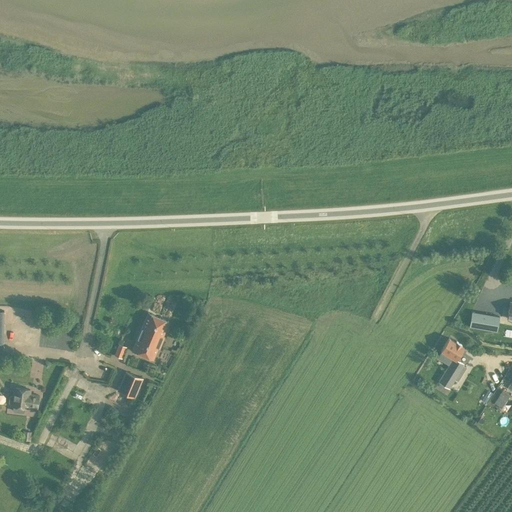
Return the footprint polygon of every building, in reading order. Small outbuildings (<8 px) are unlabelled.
[(497,331),(499,316),(472,311),(469,326),(497,331)] [(153,358),(169,321),(148,313),(133,350),(153,358)] [(442,351),(438,358),(449,365),(459,371),(464,364),(456,359),(464,347),(461,345),(462,344),(456,341),(456,342),(449,338),(441,350),(442,351)] [(122,358),(126,347),(119,344),(114,355),(122,358)] [(437,381),(448,388),(458,371),(448,364),(437,381)] [(123,376),(118,391),(135,397),(142,378),(125,371),(123,376)] [(10,397),(9,402),(10,404),(12,404),(12,406),(14,406),(13,409),(14,411),(22,412),(24,411),(24,407),(27,408),(28,406),(37,407),(39,395),(29,394),(30,389),(14,387),(13,396),(11,396),(10,397)] [(502,390),(494,403),(502,408),(510,395),(502,390)]
